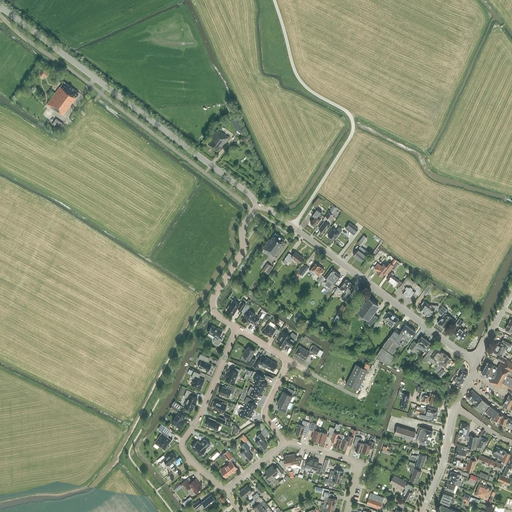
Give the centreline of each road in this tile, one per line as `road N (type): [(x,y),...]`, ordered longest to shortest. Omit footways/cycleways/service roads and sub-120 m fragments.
road 1 (tertiary): [(477,361),(258,204)]
road 2 (tertiary): [(258,204),(94,77)]
road 3 (track): [(347,113),(420,146),(440,172),(511,193)]
road 4 (unclassified): [(191,461),(182,444),(237,328)]
road 5 (unclassified): [(258,204),(212,300),(216,314),(237,328)]
road 6 (residential): [(347,511),(357,465),(285,443)]
